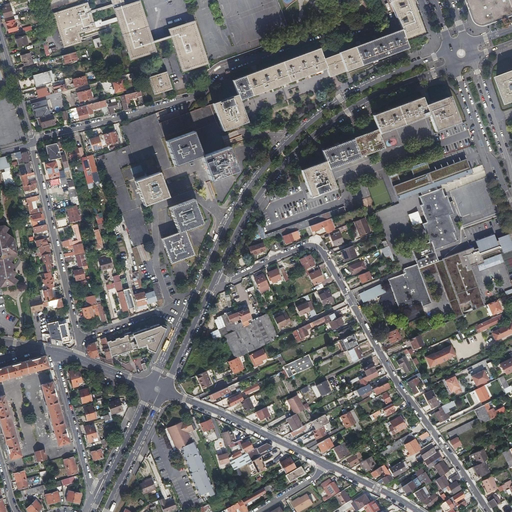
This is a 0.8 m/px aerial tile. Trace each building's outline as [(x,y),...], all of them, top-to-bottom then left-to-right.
[(87,3),(53,14),(64,49),(81,43),(79,35),(96,29),(95,27),(102,24),(102,22),(101,20),(94,22),(91,14),(112,8),(116,18),(117,22),(130,61),(157,53),(154,43),(171,38),(182,73),(208,64),(194,21),(168,29),(170,36),(153,41),(139,1),(125,5),(122,0),(109,0),(111,4),(90,11),(87,3)] [(391,0),(397,18),(398,18),(402,30),(406,39),(426,32),(413,0),(391,0)] [(477,21),(478,22),(479,22),(480,23),(482,23),(483,23),(485,23),(486,23),(511,12),(511,0),(467,0),(473,16),(474,18),(476,21),(477,21)] [(10,5),(7,5),(5,6),(6,9),(2,10),(5,16),(13,14),(10,5)] [(95,27),(96,29),(117,22),(116,18),(102,22),(102,24),(95,27)] [(17,29),(16,24),(14,19),(6,21),(9,31),(17,29)] [(340,55),(324,60),(327,69),(331,78),(409,49),(406,39),(402,30),(395,32),(340,53),(340,55)] [(20,47),(25,46),(29,44),(26,35),(17,37),(20,47)] [(99,39),(92,40),(95,48),(101,46),(99,39)] [(241,102),(327,69),(324,60),(320,49),(233,83),(238,96),(241,102)] [(33,64),(32,58),(30,53),(22,55),(25,66),(33,64)] [(62,56),(63,60),(65,63),(76,60),(74,53),(62,56)] [(511,69),(495,76),(506,104),(511,101),(511,69)] [(39,86),(45,84),(51,82),(48,71),(36,74),(39,86)] [(172,89),(166,71),(148,76),(154,94),(172,89)] [(87,84),(85,80),(84,77),(73,80),(75,87),(87,84)] [(113,81),(114,87),(116,92),(126,90),(123,79),(113,81)] [(65,82),(59,83),(54,84),(55,88),(60,87),(61,91),(67,89),(65,82)] [(49,91),(48,92),(46,92),(45,87),(37,89),(39,97),(50,94),(49,91)] [(92,104),(96,103),(94,97),(92,98),(89,88),(79,90),(82,100),(90,98),(92,104)] [(136,92),(120,96),(122,104),(125,103),(124,100),(136,96),(137,99),(142,98),(140,91),(136,92)] [(238,96),(214,104),(224,132),(249,123),(241,102),(238,96)] [(460,125),(455,112),(451,98),(426,106),(423,98),(373,116),(378,130),(321,151),(325,161),(299,171),(309,198),(335,189),(328,169),(385,149),(379,135),(430,118),(435,133),(460,125)] [(41,117),(51,115),(46,99),(31,103),(35,119),(38,118),(41,117)] [(105,100),(96,103),(92,104),(86,105),(87,110),(88,114),(93,113),(92,108),(100,106),(100,107),(106,105),(105,100)] [(107,100),(105,100),(106,105),(109,114),(115,113),(114,110),(115,110),(115,108),(117,107),(116,102),(109,104),(107,100)] [(86,110),(87,110),(86,105),(77,108),(80,119),(88,116),(86,110)] [(197,107),(194,113),(199,116),(202,110),(197,107)] [(51,114),(51,115),(41,117),(43,125),(43,126),(56,123),(54,114),(51,114)] [(203,156),(199,144),(194,131),(166,141),(175,166),(201,157),(210,182),(237,173),(229,147),(203,156)] [(116,144),(113,132),(103,135),(105,142),(106,147),(116,144)] [(91,151),(101,148),(99,144),(97,137),(88,140),(91,151)] [(59,153),(58,148),(57,145),(48,147),(51,159),(60,157),(59,153)] [(76,146),(72,147),(68,148),(70,157),(79,155),(76,146)] [(15,152),(18,165),(22,164),(29,162),(26,153),(22,154),(23,160),(22,161),(19,151),(15,152)] [(64,152),(59,153),(60,157),(63,168),(68,166),(64,152)] [(85,155),(91,177),(92,181),(97,180),(97,177),(95,177),(93,171),(95,170),(91,153),(85,155)] [(91,177),(85,155),(79,157),(85,179),(91,177)] [(465,158),(430,172),(432,172),(435,182),(434,182),(435,186),(439,186),(439,185),(441,184),(445,184),(445,182),(447,182),(451,181),(452,181),(451,180),(453,179),(458,179),(458,178),(460,177),(464,176),(464,175),(466,174),(470,174),(471,174),(470,173),(472,172),(470,168),(469,168),(465,158)] [(46,164),(50,180),(65,176),(64,170),(58,171),(55,162),(46,164)] [(426,162),(410,168),(414,179),(401,184),(397,172),(388,175),(397,201),(420,192),(421,195),(436,189),(435,186),(434,182),(435,182),(432,172),(430,172),(426,162)] [(143,204),(156,200),(168,196),(160,171),(135,180),(143,204)] [(21,175),(23,187),(36,183),(36,181),(28,182),(27,177),(34,176),(34,172),(24,175),(21,175)] [(65,176),(50,180),(49,180),(51,187),(67,183),(65,176)] [(36,183),(23,187),(24,192),(35,189),(35,188),(37,187),(36,183)] [(79,204),(77,195),(74,186),(73,187),(69,188),(68,188),(72,206),(77,205),(79,204)] [(421,195),(419,196),(422,204),(420,205),(426,222),(422,223),(429,242),(411,248),(417,263),(404,268),(405,272),(388,279),(399,309),(421,301),(422,305),(431,302),(420,272),(427,269),(429,276),(438,273),(455,319),(464,314),(461,304),(471,301),(474,310),(484,306),(468,261),(474,258),(475,260),(482,258),(481,256),(499,249),(511,286),(511,249),(507,251),(503,242),(490,247),(488,241),(476,246),(461,251),(446,256),(446,258),(438,261),(434,249),(456,241),(453,232),(455,231),(449,214),(452,213),(446,195),(444,196),(440,188),(436,189),(421,195)] [(38,200),(37,196),(31,197),(30,198),(26,199),(29,215),(43,212),(42,208),(37,209),(35,201),(38,200)] [(185,230),(194,227),(202,223),(193,199),(168,207),(177,233),(162,238),(170,263),(194,255),(185,230)] [(80,220),(79,215),(77,205),(72,206),(67,207),(70,222),(80,220)] [(331,218),(346,213),(343,206),(265,234),(268,241),(277,237),(283,235),(298,230),(309,226),(331,218)] [(418,211),(408,214),(412,225),(422,222),(418,211)] [(45,225),(45,224),(45,222),(35,225),(34,222),(42,220),(40,213),(30,216),(32,228),(45,225)] [(94,215),(91,215),(87,216),(91,230),(98,228),(94,215)] [(354,222),(357,229),(358,229),(361,236),(370,232),(365,217),(354,222)] [(316,234),(315,232),(314,230),(324,226),(327,233),(335,230),(331,218),(309,226),(313,236),(316,234)] [(75,227),(79,244),(81,243),(82,243),(79,232),(78,229),(77,224),(63,227),(64,231),(72,229),(72,228),(75,227)] [(0,287),(7,286),(14,284),(15,283),(13,281),(14,278),(13,277),(14,276),(11,274),(13,271),(12,270),(13,268),(10,266),(12,264),(10,262),(11,261),(10,260),(13,254),(15,255),(17,253),(14,238),(12,237),(11,239),(6,235),(7,233),(6,232),(7,230),(5,229),(7,226),(5,225),(0,225),(0,287)] [(46,225),(45,225),(32,228),(33,233),(47,230),(46,225)] [(94,230),(97,241),(93,242),(95,249),(104,247),(98,228),(94,230)] [(283,235),(285,239),(286,243),(300,238),(298,230),(283,235)] [(337,233),(336,232),(333,233),(333,235),(330,236),(334,244),(336,243),(340,242),(342,241),(339,233),(337,233)] [(493,234),(474,241),(476,246),(488,241),(490,247),(503,242),(507,251),(511,249),(511,248),(507,235),(496,239),(497,241),(495,241),(493,234)] [(46,239),(43,239),(35,241),(36,247),(47,245),(46,239)] [(264,250),(263,246),(262,242),(253,245),(255,253),(264,250)] [(73,245),(75,255),(83,253),(81,243),(79,244),(73,245)] [(343,255),(354,251),(352,245),(340,250),(342,254),(343,254),(343,255)] [(45,255),(50,253),(48,246),(39,248),(41,253),(37,254),(38,256),(42,255),(45,255)] [(356,256),(354,251),(343,255),(345,260),(356,256)] [(83,253),(75,255),(78,268),(87,265),(84,252),(83,253)] [(53,263),(50,253),(45,255),(42,255),(44,265),(43,265),(45,273),(50,272),(52,271),(50,263),(53,263)] [(307,267),(308,269),(315,266),(309,255),(300,259),(304,269),(307,267)] [(112,267),(111,263),(109,258),(99,261),(101,270),(112,267)] [(366,268),(365,264),(363,261),(350,266),(353,274),(366,268)] [(315,266),(308,269),(305,270),(307,274),(310,274),(315,284),(324,280),(317,265),(315,266)] [(285,280),(286,279),(288,278),(282,266),(279,268),(285,280)] [(77,280),(82,279),(86,278),(87,280),(91,279),(90,276),(86,277),(84,268),(75,270),(77,279),(70,280),(70,283),(72,283),(77,282),(77,280)] [(273,282),(276,281),(280,279),(275,269),(268,272),(273,282)] [(362,282),(367,280),(372,278),(369,270),(359,275),(362,282)] [(45,273),(46,278),(43,279),(44,283),(46,289),(51,288),(53,287),(52,283),(51,277),(50,272),(45,273)] [(261,293),(265,291),(269,289),(263,275),(254,279),(261,293)] [(128,310),(127,308),(122,289),(120,281),(114,282),(115,288),(117,287),(118,292),(123,311),(128,310)] [(151,283),(156,300),(163,298),(158,281),(151,283)] [(122,289),(127,308),(134,307),(128,287),(122,289)] [(53,299),(51,288),(46,289),(46,290),(43,291),(45,301),(53,299)] [(371,288),(359,293),(362,302),(375,297),(371,288)] [(329,290),(327,291),(325,292),(324,291),(319,293),(324,304),(334,300),(329,290)] [(137,305),(147,302),(145,293),(144,292),(144,291),(134,293),(137,305)] [(145,293),(147,302),(156,300),(153,291),(145,293)] [(88,301),(85,301),(83,302),(84,306),(93,304),(92,300),(96,299),(95,295),(86,296),(88,301)] [(102,321),(103,320),(105,320),(99,297),(96,298),(102,321)] [(42,303),(41,299),(28,303),(30,312),(43,309),(43,306),(42,303)] [(62,306),(60,299),(44,303),(42,303),(43,306),(52,304),(53,308),(62,306)] [(488,304),(491,309),(493,315),(502,311),(497,300),(488,304)] [(313,309),(310,301),(296,307),(299,315),(313,309)] [(83,311),(82,311),(81,311),(82,316),(84,315),(84,317),(93,315),(91,309),(94,308),(96,316),(100,315),(97,304),(90,306),(90,307),(83,309),(83,311)] [(240,319),(241,322),(243,326),(222,336),(220,337),(218,338),(226,356),(232,353),(235,359),(237,357),(247,353),(276,339),(279,337),(267,313),(252,320),(248,308),(237,312),(240,319)] [(240,319),(237,312),(232,314),(230,312),(220,316),(224,326),(218,328),(222,336),(243,326),(241,322),(237,324),(236,321),(238,320),(240,319)] [(325,324),(329,322),(335,319),(332,312),(287,334),(289,339),(291,337),(290,335),(298,331),(300,336),(307,333),(305,329),(318,323),(323,320),(325,324)] [(287,325),(292,323),(288,316),(284,318),(283,315),(274,319),(279,328),(284,325),(287,324),(287,325)] [(335,319),(329,322),(332,330),(344,324),(343,321),(344,321),(342,315),(335,319)] [(214,318),(218,328),(224,326),(220,316),(214,318)] [(489,323),(490,325),(490,326),(503,320),(501,316),(482,325),(485,330),(486,330),(489,328),(487,324),(489,323)] [(50,338),(62,342),(58,326),(57,321),(47,324),(49,337),(50,338)] [(58,326),(62,342),(62,343),(70,341),(66,324),(58,326)] [(107,342),(111,357),(119,354),(120,356),(129,352),(128,351),(145,345),(146,349),(153,352),(164,328),(158,326),(157,324),(107,342)] [(511,333),(511,325),(511,324),(492,333),(495,341),(511,333)] [(218,328),(210,332),(213,340),(218,338),(220,337),(222,336),(218,328)] [(386,332),(389,337),(391,342),(401,338),(397,328),(386,332)] [(338,340),(349,335),(348,333),(347,330),(336,336),(338,340)] [(461,333),(456,335),(460,343),(464,340),(461,333)] [(343,351),(346,350),(356,345),(357,344),(352,334),(349,335),(338,340),(343,351)] [(409,339),(412,344),(414,348),(423,344),(419,335),(409,339)] [(111,357),(107,342),(106,337),(101,339),(105,356),(100,355),(99,350),(97,350),(96,347),(98,347),(96,340),(89,342),(86,347),(87,353),(90,357),(113,366),(111,357)] [(341,353),(343,351),(338,340),(335,342),(341,353)] [(356,345),(346,350),(353,362),(362,357),(356,345)] [(434,353),(426,357),(430,367),(439,363),(439,364),(447,360),(447,359),(456,355),(451,345),(443,349),(443,350),(434,353)] [(257,366),(260,372),(271,367),(263,353),(262,353),(260,350),(250,355),(252,358),(250,358),(253,364),(256,363),(257,366)] [(44,356),(0,367),(0,379),(48,367),(45,356),(44,356)] [(399,360),(398,361),(396,361),(400,367),(402,366),(405,372),(412,369),(405,356),(398,359),(399,360)] [(243,369),(237,357),(235,359),(228,362),(233,374),(243,369)] [(511,358),(499,364),(503,371),(506,375),(511,371),(511,358)] [(288,378),(294,375),(301,372),(296,360),(283,367),(285,371),(288,378)] [(366,376),(375,371),(376,371),(372,363),(362,368),(366,376)] [(471,376),(476,386),(489,380),(484,369),(471,376)] [(70,379),(80,376),(79,372),(74,373),(73,370),(68,371),(70,379)] [(200,379),(199,379),(202,388),(212,384),(206,371),(198,374),(200,379)] [(367,385),(366,382),(378,375),(375,371),(366,376),(362,378),(366,385),(367,385)] [(421,375),(420,374),(419,372),(406,380),(414,393),(419,391),(416,386),(420,383),(417,377),(421,375)] [(81,380),(80,376),(70,379),(73,386),(77,385),(76,381),(81,380)] [(454,377),(445,381),(450,393),(460,388),(458,384),(456,381),(454,377)] [(325,381),(315,386),(321,396),(330,391),(325,381)] [(58,445),(63,444),(68,442),(52,382),(41,385),(58,445)] [(376,394),(382,391),(389,387),(386,383),(378,387),(377,387),(373,389),(376,394)] [(363,394),(368,392),(373,389),(372,386),(370,387),(368,384),(367,385),(366,385),(353,392),(356,398),(363,394)] [(244,390),(245,392),(246,394),(257,388),(255,385),(244,390)] [(503,389),(505,391),(506,394),(511,390),(511,389),(510,385),(503,389)] [(300,389),(304,398),(310,396),(306,386),(300,389)] [(475,390),(478,396),(480,401),(488,397),(483,386),(475,390)] [(80,396),(89,394),(87,388),(78,391),(80,396)] [(211,395),(212,397),(213,399),(229,392),(227,388),(211,395)] [(438,405),(436,401),(434,396),(435,396),(433,390),(425,394),(432,408),(438,405)] [(381,395),(384,399),(386,404),(391,401),(386,392),(381,395)] [(91,400),(89,394),(80,396),(81,402),(91,400)] [(0,422),(10,458),(15,457),(21,455),(4,395),(0,396),(0,422)] [(296,395),(287,400),(294,414),(295,414),(304,409),(296,395)] [(241,401),(239,398),(238,396),(229,400),(232,406),(239,402),(241,401)] [(106,403),(109,409),(111,414),(123,410),(118,398),(106,403)] [(241,401),(239,402),(243,412),(252,408),(247,398),(241,401)] [(454,403),(454,402),(453,401),(439,408),(440,411),(435,414),(439,422),(450,416),(445,408),(454,403)] [(483,405),(489,419),(499,414),(497,410),(494,411),(493,408),(491,409),(487,402),(483,405)] [(386,415),(390,413),(393,411),(392,408),(393,407),(391,403),(382,408),(386,415)] [(450,438),(489,419),(483,405),(475,409),(479,417),(447,432),(450,438)] [(85,414),(94,412),(92,406),(83,408),(85,414)] [(264,408),(253,413),(255,417),(256,416),(259,420),(268,416),(264,408)] [(372,420),(374,419),(376,418),(375,415),(380,412),(378,410),(369,416),(372,420)] [(342,416),(343,418),(345,420),(347,423),(346,424),(348,428),(358,422),(351,411),(342,416)] [(96,417),(94,412),(85,414),(86,420),(96,417)] [(329,412),(318,418),(315,419),(312,421),(316,429),(323,426),(324,425),(329,423),(326,417),(330,415),(329,412)] [(294,431),(302,427),(295,414),(294,414),(285,419),(289,426),(290,425),(294,431)] [(390,422),(392,427),(395,432),(405,426),(399,416),(390,422)] [(183,446),(184,445),(187,444),(192,442),(188,432),(193,429),(188,419),(174,425),(183,446)] [(204,430),(209,429),(213,427),(210,419),(201,423),(204,430)] [(180,447),(183,446),(174,425),(166,428),(176,449),(180,447)] [(305,425),(302,427),(294,431),(292,432),(291,433),(292,435),(306,428),(305,425)] [(86,435),(95,432),(94,428),(90,429),(89,426),(84,427),(86,435)] [(325,430),(323,426),(316,429),(314,431),(316,435),(318,439),(327,434),(325,430)] [(232,439),(233,439),(231,433),(227,431),(220,433),(224,447),(233,443),(232,439)] [(97,436),(95,432),(86,435),(88,443),(93,442),(92,438),(97,436)] [(400,447),(403,445),(414,438),(410,433),(396,441),(397,442),(400,447)] [(456,436),(449,440),(453,448),(460,444),(456,436)] [(319,443),(321,447),(323,450),(334,444),(330,437),(319,443)] [(414,438),(403,445),(410,456),(420,449),(414,438)] [(234,460),(244,455),(243,452),(253,448),(249,440),(244,443),(242,439),(236,442),(240,451),(232,455),(234,460)] [(236,445),(234,442),(233,443),(224,447),(226,452),(227,454),(230,453),(229,448),(236,445)] [(335,449),(337,453),(340,458),(351,452),(345,442),(335,449)] [(400,447),(397,442),(392,446),(377,455),(380,459),(400,447)] [(267,443),(244,455),(234,460),(230,462),(235,470),(252,461),(250,458),(259,453),(272,446),(267,443)] [(185,449),(203,493),(213,489),(203,467),(205,467),(195,445),(189,447),(185,449)] [(373,455),(367,446),(365,448),(371,457),(373,455)] [(46,459),(50,458),(55,457),(52,447),(43,450),(45,456),(46,459)] [(422,456),(424,459),(427,457),(435,452),(432,447),(430,449),(430,450),(422,456)] [(198,495),(203,493),(185,449),(182,450),(181,451),(187,467),(190,473),(189,473),(198,495)] [(473,454),(478,464),(488,459),(482,449),(473,454)] [(510,466),(511,465),(511,454),(509,449),(503,452),(510,466)] [(102,457),(101,453),(100,450),(91,452),(93,460),(102,457)] [(219,464),(230,461),(228,458),(228,457),(227,454),(226,452),(216,456),(219,464)] [(347,458),(349,462),(352,466),(360,461),(355,453),(347,458)] [(431,457),(436,464),(442,460),(442,459),(438,453),(431,457)] [(478,464),(475,466),(473,467),(475,471),(477,476),(488,471),(486,467),(498,461),(496,455),(488,459),(478,464)] [(65,468),(75,465),(73,457),(63,460),(65,468)] [(252,461),(258,472),(266,468),(263,464),(262,464),(261,461),(262,461),(260,457),(252,461)] [(361,462),(364,467),(367,471),(375,466),(370,457),(361,462)] [(283,468),(292,463),(289,458),(280,463),(283,468)] [(442,460),(436,464),(435,464),(442,474),(448,470),(442,460)] [(407,468),(403,462),(396,466),(395,465),(388,470),(390,473),(392,476),(396,474),(396,475),(407,468)] [(295,468),(292,463),(283,468),(286,473),(295,468)] [(385,473),(386,475),(390,473),(388,470),(384,464),(381,466),(386,472),(385,473)] [(77,473),(75,465),(65,468),(67,476),(77,473)] [(285,475),(287,478),(289,481),(304,472),(300,466),(285,475)] [(371,472),(372,474),(374,475),(382,469),(380,467),(371,472)] [(16,481),(26,479),(24,471),(14,473),(16,481)] [(405,484),(402,487),(406,492),(424,480),(426,484),(432,480),(426,471),(418,476),(415,478),(405,484)] [(390,473),(386,475),(378,481),(381,482),(385,480),(386,482),(393,477),(392,476),(390,473)] [(441,482),(438,484),(441,488),(441,489),(449,484),(444,475),(439,478),(441,482)] [(482,481),(485,487),(488,493),(497,488),(491,476),(482,481)] [(28,487),(26,479),(16,481),(18,489),(28,487)] [(154,489),(150,479),(144,481),(139,483),(143,493),(154,489)] [(329,488),(330,491),(332,494),(326,498),(327,500),(340,491),(334,481),(330,484),(328,480),(322,484),(325,490),(329,488)] [(453,493),(456,490),(460,488),(456,481),(449,486),(453,493)] [(270,484),(263,488),(266,492),(267,494),(273,490),(270,484)] [(35,493),(37,492),(36,487),(23,490),(25,495),(35,493)] [(228,498),(231,497),(234,495),(229,487),(224,490),(228,498)] [(420,501),(427,497),(421,487),(414,491),(416,495),(420,501)] [(263,488),(242,500),(245,506),(247,505),(248,504),(247,503),(266,492),(263,488)] [(335,496),(338,501),(341,506),(350,501),(344,490),(335,496)] [(452,496),(453,498),(454,499),(464,494),(462,491),(452,496)] [(58,492),(51,493),(54,502),(60,501),(58,492)] [(295,501),(295,500),(291,503),(296,511),(298,511),(313,504),(307,494),(300,499),(295,501)] [(433,494),(427,497),(420,501),(428,506),(437,500),(433,494)] [(355,501),(361,509),(371,503),(365,495),(355,501)] [(487,502),(492,508),(499,503),(495,497),(487,502)] [(163,511),(169,511),(170,511),(176,509),(172,499),(163,502),(161,498),(158,500),(163,511)] [(444,511),(451,508),(454,507),(452,504),(449,498),(447,499),(444,501),(439,504),(443,511),(444,511)] [(35,500),(30,504),(37,511),(42,507),(35,500)] [(218,500),(215,502),(213,503),(212,502),(199,509),(200,511),(202,511),(220,503),(218,500)] [(245,506),(242,500),(238,503),(226,509),(228,511),(236,511),(235,510),(239,507),(242,511),(245,511),(248,510),(245,506)] [(361,509),(355,501),(352,503),(358,511),(359,510),(361,509)] [(361,509),(359,510),(358,511),(360,511),(365,509),(366,511),(375,511),(379,509),(374,501),(371,503),(361,509)] [(457,504),(454,507),(451,508),(452,510),(448,511),(454,511),(453,509),(455,508),(455,509),(456,509),(457,509),(458,509),(466,504),(464,501),(460,503),(457,504)]
